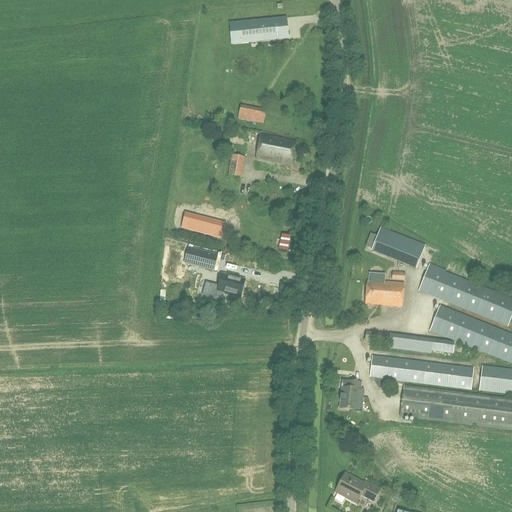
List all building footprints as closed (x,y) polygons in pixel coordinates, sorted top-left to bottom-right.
[(282,14),(285,33),(308,29),(304,10),(282,14)] [(278,19),(237,23),(239,43),(250,42),(250,40),(259,39),(259,41),(280,39),(278,19)] [(254,121),(256,110),(241,107),(239,119),(254,121)] [(265,112),(265,127),(293,128),(294,113),(265,112)] [(230,140),(232,143),(235,144),(239,141),(239,138),(237,135),(234,135),(230,137),(230,140)] [(255,159),(290,166),(295,142),(260,135),(255,159)] [(241,177),(244,157),(238,156),(231,154),(227,174),(241,177)] [(212,159),(210,166),(218,168),(220,162),(212,159)] [(380,254),(389,232),(380,229),(372,251),(380,254)] [(424,246),(398,236),(389,258),(415,269),(424,246)] [(217,256),(188,249),(184,263),(213,271),(217,256)] [(394,273),(408,274),(409,266),(395,264),(394,273)] [(511,315),(511,300),(428,267),(418,290),(508,326),(511,315)] [(247,281),(221,275),(218,286),(213,285),(210,298),(222,300),(223,293),(242,298),(247,281)] [(403,284),(366,282),(365,304),(402,307),(403,284)] [(511,336),(439,307),(430,330),(511,363),(511,336)] [(432,341),(366,332),(364,342),(388,345),(388,348),(430,354),(432,341)] [(431,351),(453,354),(454,342),(432,340),(431,351)] [(369,377),(370,377),(379,389),(391,391),(391,380),(470,390),(473,370),(372,357),(369,377)] [(511,370),(482,367),(479,390),(511,394),(511,370)] [(362,390),(364,381),(354,380),(353,389),(341,387),(338,410),(364,413),(366,390),(362,390)] [(399,418),(511,431),(511,400),(403,387),(399,418)] [(364,484),(345,474),(339,484),(341,485),(336,494),(337,494),(338,492),(346,496),(344,498),(356,504),(360,496),(373,502),(379,490),(365,482),(364,484)]
